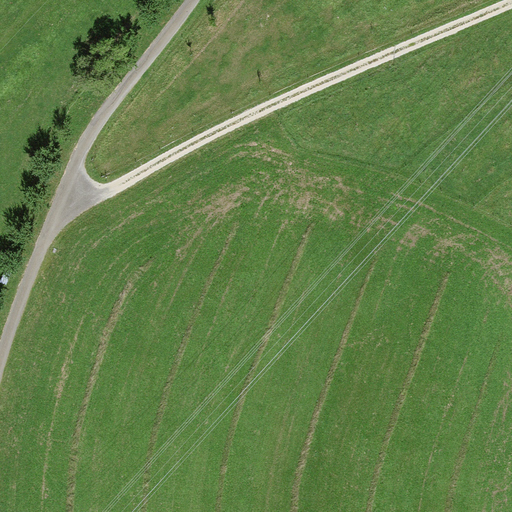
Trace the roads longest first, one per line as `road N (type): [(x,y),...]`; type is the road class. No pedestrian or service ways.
road 1 (track): [(511,3),(214,132),(93,202),(55,205)]
road 2 (track): [(55,205),(78,152),(188,0)]
road 3 (track): [(0,352),(55,205)]
